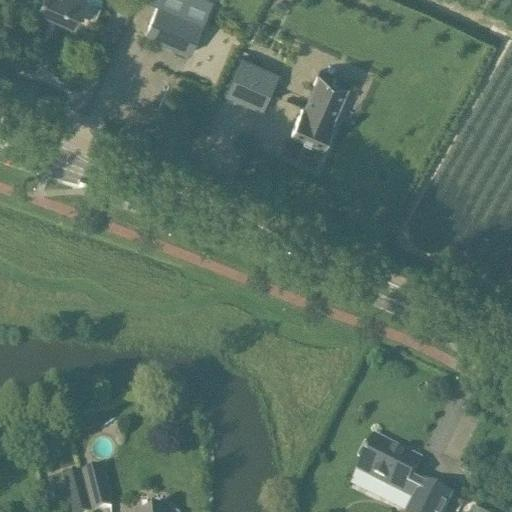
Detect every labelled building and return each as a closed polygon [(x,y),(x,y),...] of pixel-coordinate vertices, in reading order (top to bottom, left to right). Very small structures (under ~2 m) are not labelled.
[(42,0),(39,9),(75,24),(80,13),(94,19),(102,0),(42,0)] [(160,0),(146,35),(192,54),(209,14),(175,0),(160,0)] [(243,57),(226,94),(263,111),(280,74),(243,57)] [(303,106),(291,132),(325,146),(336,121),(335,120),(350,85),(319,72),(304,107),(303,106)] [(291,141),(283,154),(309,169),(317,156),(291,141)] [(389,482),(393,484),(390,489),(414,501),(408,511),(444,511),(452,498),(423,483),(422,486),(411,480),(421,460),(420,460),(420,461),(404,453),(403,455),(395,451),(398,445),(376,434),(357,472),(386,487),(389,482)] [(90,472),(83,474),(92,511),(94,511),(112,507),(102,469),(97,470),(96,466),(89,468),(90,472)] [(65,478),(73,511),(89,511),(80,474),(65,478)]
